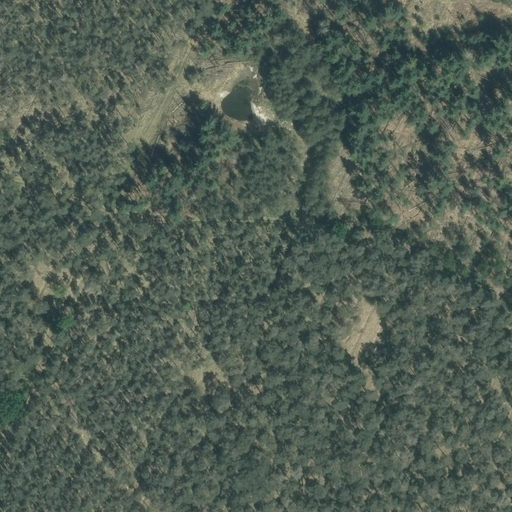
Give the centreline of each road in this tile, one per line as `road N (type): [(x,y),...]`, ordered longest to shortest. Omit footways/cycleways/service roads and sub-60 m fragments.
road 1 (track): [(113,207),(214,0)]
road 2 (track): [(113,207),(30,380)]
